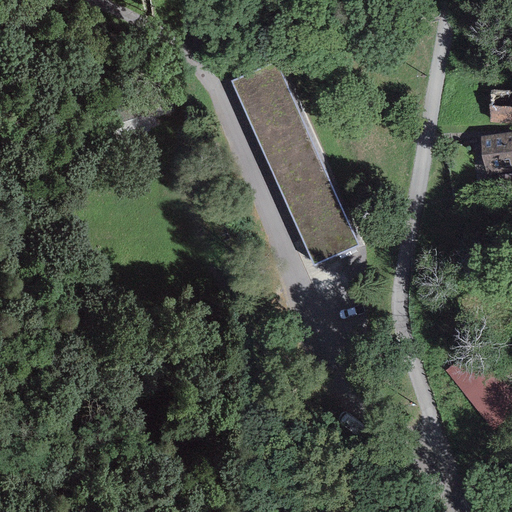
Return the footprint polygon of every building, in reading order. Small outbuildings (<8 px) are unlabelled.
[(273,63),(231,80),(313,267),(358,246),(273,63)] [(511,91),(490,91),(490,122),(511,121),(511,91)] [(163,92),(100,112),(110,141),(146,130),(142,119),(169,110),(163,92)] [(511,132),(481,136),(484,174),(511,171),(511,132)] [(511,387),(477,346),(445,371),(496,432),(511,419),(511,387)]
